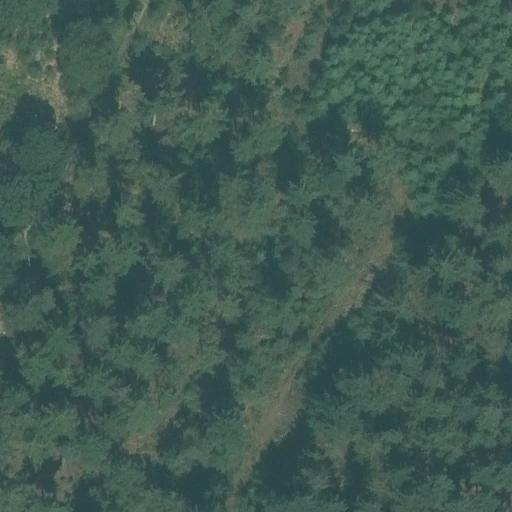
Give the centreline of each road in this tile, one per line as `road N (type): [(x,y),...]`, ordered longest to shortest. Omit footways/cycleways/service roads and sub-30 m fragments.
road 1 (track): [(69,92),(511,157)]
road 2 (track): [(112,0),(0,238)]
